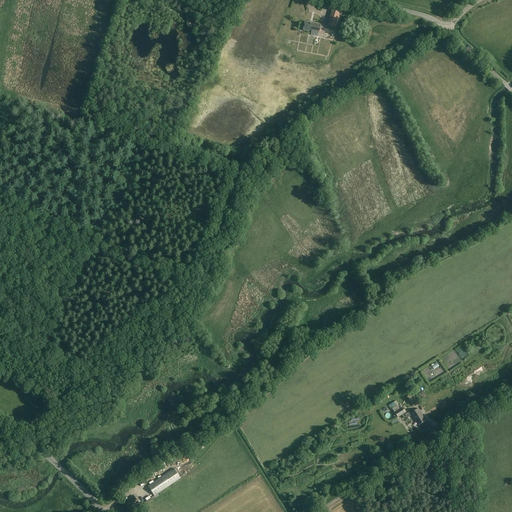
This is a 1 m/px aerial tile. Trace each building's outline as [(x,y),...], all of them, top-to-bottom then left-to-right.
[(332,10),(328,26),(335,28),(340,13),(332,10)] [(318,36),(318,33),(319,33),(320,25),(304,22),(303,30),(311,32),(311,35),(318,36)] [(427,379),(434,376),(431,368),(424,371),(427,379)] [(419,404),(412,393),(409,396),(412,400),(409,401),(413,406),(415,405),(416,406),(419,404)] [(397,405),(392,408),(398,417),(405,413),(402,407),(399,408),(397,405)] [(418,408),(410,413),(418,425),(426,421),(418,408)] [(175,468),(148,487),(154,496),(140,506),(141,508),(159,496),(157,494),(180,479),(182,477),(175,468)] [(127,500),(124,503),(129,510),(132,508),(132,509),(139,504),(133,495),(127,500)]
